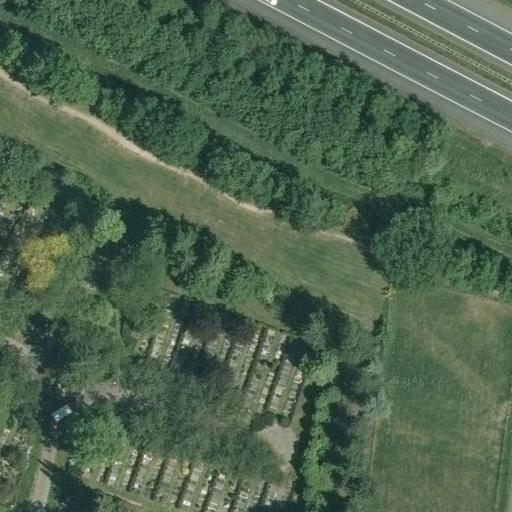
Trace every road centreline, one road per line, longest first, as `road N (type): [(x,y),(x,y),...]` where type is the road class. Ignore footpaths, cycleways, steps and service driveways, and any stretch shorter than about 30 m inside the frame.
road 1 (track): [(0,4),(278,155),(511,253)]
road 2 (motorway): [(285,0),(511,119)]
